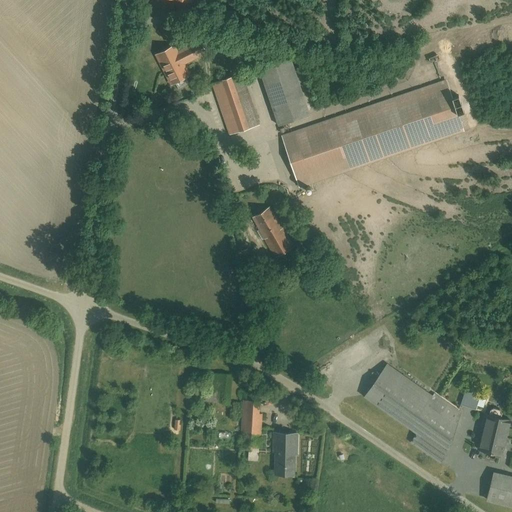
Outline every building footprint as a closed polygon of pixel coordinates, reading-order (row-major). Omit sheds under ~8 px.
[(173,40),(152,50),(169,84),(192,73),(186,60),(204,51),(199,41),(179,51),(173,40)] [(289,52),(255,64),(275,121),(309,109),(289,52)] [(239,70),(210,80),(228,130),(257,119),(239,70)] [(467,133),(461,117),(473,113),(468,98),(456,102),(448,80),(283,137),(301,190),(467,133)] [(270,202),(250,212),(269,252),(290,242),(270,202)] [(249,250),(239,254),(244,266),(254,262),(249,250)] [(461,408),(393,363),(370,396),(417,428),(411,437),(443,459),(461,408)] [(229,372),(209,371),(208,400),(228,400),(229,372)] [(469,384),(465,399),(483,404),(487,388),(469,384)] [(258,396),(240,396),(240,445),(258,445),(258,396)] [(487,416),(479,449),(501,454),(509,422),(487,416)] [(291,429),(272,428),(271,472),(290,472),(291,429)] [(511,477),(493,472),(486,499),(511,505),(511,477)]
